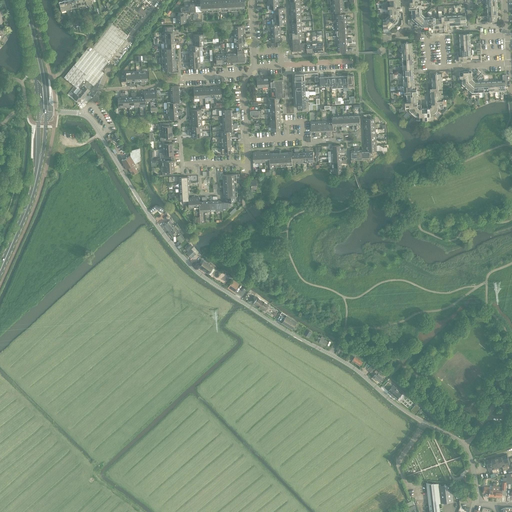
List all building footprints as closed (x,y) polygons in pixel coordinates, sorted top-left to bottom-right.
[(75,0),(69,0),(72,9),(77,8),(75,0)] [(180,7),(180,12),(185,12),(190,12),(189,3),(184,4),(184,6),(180,7)] [(141,8),(138,12),(143,16),(146,12),(141,8)] [(422,14),(412,19),(416,22),(423,15),(422,14)] [(423,15),(416,22),(418,24),(425,16),(423,15)] [(389,16),(387,18),(395,24),(399,19),(389,16)] [(387,18),(386,19),(390,29),(395,24),(387,18)] [(292,33),(290,33),(290,39),(291,39),(292,44),(301,43),(301,33),(292,33)] [(292,44),(292,51),(296,51),(296,52),(297,52),(297,51),(302,50),(302,49),(306,49),(305,43),(301,43),(292,44)] [(79,86),(82,88),(84,85),(90,90),(94,86),(104,73),(101,70),(108,61),(89,46),(64,77),(67,80),(77,88),(79,86)] [(243,49),(237,49),(237,53),(238,63),(245,63),(245,59),(246,59),(246,57),(244,57),(244,53),(243,53),(243,49)] [(237,53),(227,54),(227,64),(227,65),(233,65),(233,63),(238,63),(237,53)] [(273,81),(269,82),(269,87),(273,87),(282,86),(282,87),(283,87),(283,79),(279,80),(279,78),(277,78),(277,80),(273,80),(273,81)] [(472,79),(462,84),(467,88),(474,81),(472,79)] [(474,81),(467,88),(472,93),(476,82),(474,81)] [(84,85),(82,88),(73,98),(78,102),(81,98),(83,99),(90,90),(84,85)] [(441,100),(431,101),(431,106),(440,106),(440,109),(443,109),(443,110),(444,110),(443,100),(441,100)] [(306,102),(297,103),(297,109),(302,108),(303,112),(309,111),(309,102),(306,102)] [(407,102),(405,102),(406,112),(406,111),(410,111),(409,107),(418,107),(417,102),(407,102)] [(430,108),(430,112),(430,116),(434,116),(440,110),(440,109),(440,106),(431,106),(430,108)] [(409,107),(410,111),(410,112),(416,117),(420,117),(419,112),(419,108),(418,107),(409,107)] [(161,127),(162,132),(172,132),(172,126),(169,126),(169,123),(159,124),(159,127),(161,127)] [(172,132),(162,132),(162,138),(160,138),(160,141),(164,141),(170,140),(170,137),(172,137),(172,132)] [(162,144),(163,149),(173,149),(173,143),(170,143),(170,140),(164,141),(164,144),(162,144)] [(161,154),(160,155),(160,158),(161,158),(165,158),(171,158),(171,155),(173,154),(173,149),(163,149),(163,153),(162,153),(161,154)] [(367,151),(362,151),(363,160),(368,160),(368,157),(372,157),(372,151),(367,151)] [(122,161),(126,169),(128,168),(132,174),(137,171),(133,165),(135,164),(130,156),(122,161)] [(163,161),(164,167),(174,166),(174,160),(171,160),(171,158),(165,158),(161,158),(161,161),(163,161)] [(174,166),(164,167),(164,172),(162,172),(162,175),(172,175),(172,172),(174,172),(174,166)] [(260,178),(256,178),(256,179),(250,179),(251,190),(256,189),(257,192),(261,192),(260,178)] [(188,193),(179,194),(180,199),(182,199),(183,203),(188,203),(188,198),(188,193)] [(225,202),(221,202),(221,211),(227,210),(227,208),(231,207),(231,202),(230,202),(225,202)] [(164,213),(159,216),(163,221),(168,218),(164,213)] [(163,225),(168,231),(174,226),(170,220),(163,225)] [(174,226),(168,231),(172,237),(176,234),(178,236),(176,237),(180,242),(184,239),(174,226)] [(191,250),(187,254),(191,258),(195,254),(191,250)] [(204,261),(199,267),(208,274),(213,268),(204,261)] [(237,287),(231,283),(227,288),(234,292),(237,287)] [(258,297),(253,304),(263,310),(267,304),(258,297)] [(297,322),(287,316),(287,315),(282,312),(280,315),(285,318),(282,323),(293,329),(297,322)] [(323,340),(324,338),(322,337),(319,343),(321,344),(326,346),(328,342),(323,340)] [(355,357),(352,361),(360,366),(363,362),(364,359),(358,354),(355,352),(353,355),(355,357)] [(379,369),(373,364),(368,370),(373,374),(375,372),(376,373),(373,377),(380,383),(384,378),(381,375),(383,374),(378,370),(379,369)] [(397,399),(402,393),(393,385),(393,386),(388,391),(388,392),(391,394),(394,397),(397,399)] [(502,457),(497,458),(499,467),(502,466),(503,471),(504,471),(506,470),(502,457)] [(495,473),(491,459),(486,461),(489,470),(492,469),(493,474),(495,473)] [(439,484),(426,482),(426,483),(427,488),(428,500),(429,502),(429,505),(429,509),(429,511),(440,511),(440,508),(439,503),(441,503),(440,498),(439,488),(439,486),(439,484)] [(451,484),(439,486),(439,488),(440,498),(441,503),(453,501),(451,484)] [(489,496),(495,496),(496,486),(493,486),(493,490),(490,489),(490,487),(484,487),(484,493),(489,493),(489,496)]
